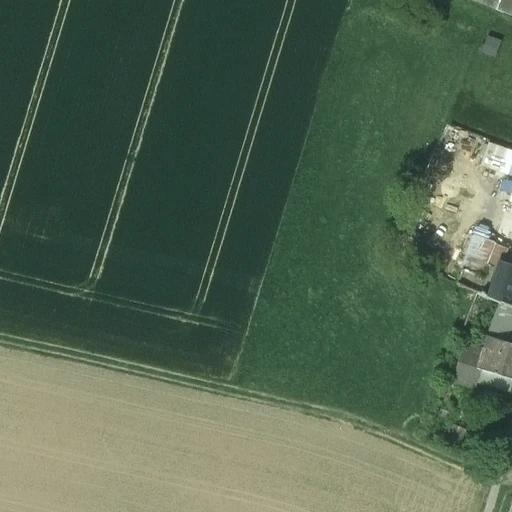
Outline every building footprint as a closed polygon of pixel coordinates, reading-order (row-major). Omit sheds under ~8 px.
[(473,0),(499,10),(502,0),(473,0)] [(511,0),(502,0),(499,10),(511,15),(511,0)] [(495,243),(474,236),(456,284),(475,292),(475,293),(498,301),(500,295),(499,294),(502,283),(493,280),(483,276),(495,243)] [(511,267),(508,265),(506,272),(496,269),(493,280),(502,283),(499,294),(500,295),(511,299),(511,267)] [(498,301),(475,293),(459,335),(464,337),(457,362),(466,365),(475,368),(485,336),(486,337),(496,308),(502,310),(504,304),(498,301)] [(511,306),(507,305),(504,312),(507,313),(505,318),(511,320),(511,325),(505,323),(502,332),(511,335),(511,306)] [(511,344),(486,337),(485,336),(475,368),(511,379),(511,375),(511,344)] [(475,368),(466,365),(461,379),(473,382),(474,380),(484,383),(486,377),(509,385),(511,379),(475,368)]
